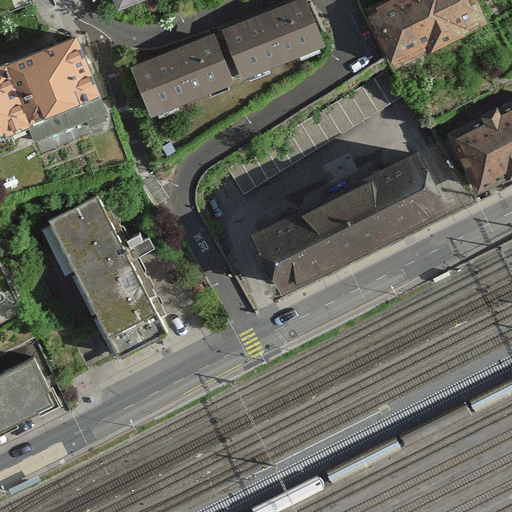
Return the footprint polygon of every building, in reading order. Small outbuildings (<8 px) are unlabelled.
[(480,0),(413,0),(373,20),(400,76),(495,30),(480,0)] [(227,36),(246,85),(331,53),(312,4),(227,36)] [(13,72),(37,140),(107,115),(83,41),(13,72)] [(218,41),(134,71),(155,127),(239,97),(218,41)] [(13,72),(0,76),(0,153),(37,140),(13,72)] [(511,104),(444,135),(471,194),(511,175),(511,104)] [(349,192),(374,243),(450,205),(425,155),(349,192)] [(259,239),(283,288),(374,243),(349,192),(259,239)] [(97,195),(43,223),(113,358),(168,329),(97,195)] [(71,397),(48,351),(0,374),(0,420),(4,429),(71,397)]
